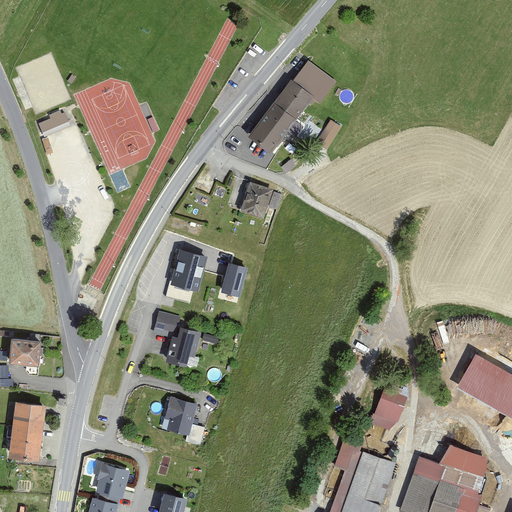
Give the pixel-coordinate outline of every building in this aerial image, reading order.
[(334,81),(305,59),(248,136),(272,153),(314,95),(320,100),(334,81)] [(67,122),(64,113),(61,114),(59,112),(49,116),(50,119),(39,123),(43,132),(67,122)] [(340,127),(331,121),(317,142),(326,148),(340,127)] [(273,188),(252,181),(242,211),(263,217),(273,188)] [(268,204),(278,208),(284,192),(274,189),(268,204)] [(207,254),(181,247),(172,281),(198,288),(207,254)] [(247,265),(230,260),(222,288),(239,293),(247,265)] [(180,318),(161,313),(157,327),(178,332),(177,338),(172,337),(166,360),(185,365),(187,355),(193,356),(200,330),(179,324),(180,318)] [(37,340),(12,338),(10,359),(35,361),(37,340)] [(511,372),(475,353),(457,384),(511,414),(511,372)] [(407,394),(385,386),(374,416),(397,424),(407,394)] [(196,402),(171,396),(163,427),(187,433),(196,402)] [(44,404),(17,401),(9,453),(37,457),(44,404)] [(359,450),(367,428),(352,423),(336,467),(347,470),(332,511),(381,511),(398,463),(359,450)] [(485,453),(451,441),(439,463),(420,456),(403,507),(414,511),(474,511),(482,494),(478,493),(484,476),(485,453)] [(116,511),(129,468),(104,462),(90,511),(116,511)] [(182,511),(187,496),(165,490),(159,511),(161,511),(182,511)]
